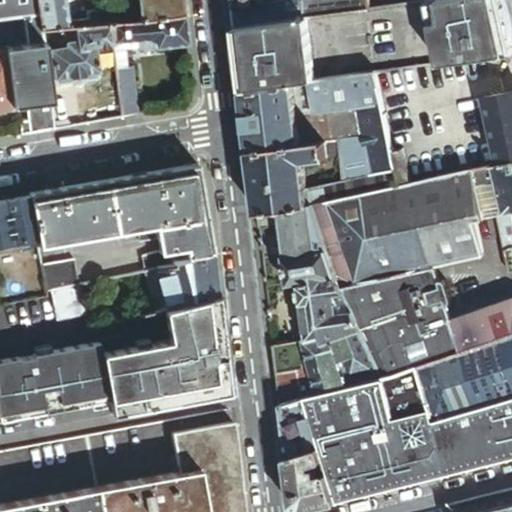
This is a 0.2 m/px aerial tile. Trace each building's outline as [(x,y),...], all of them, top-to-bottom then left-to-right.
[(42,30),(37,0),(0,0),(0,15),(22,12),(26,44),(43,42),(42,30)] [(66,0),(37,0),(42,30),(53,29),(65,28),(70,28),(69,22),(66,0)] [(183,0),(138,0),(139,3),(141,21),(186,16),(183,0)] [(285,0),(231,0),(233,8),(286,2),(285,0)] [(368,0),(285,0),(286,2),(288,20),(340,13),(370,9),(368,0)] [(511,53),(511,44),(502,0),(434,0),(370,9),(340,13),(350,77),(376,73),(511,53)] [(288,20),(286,2),(233,8),(235,27),(288,20)] [(141,21),(139,3),(111,6),(112,10),(113,23),(141,21)] [(111,24),(113,23),(112,10),(94,11),(89,13),(90,19),(91,25),(111,24)] [(350,77),(340,13),(288,20),(235,27),(243,91),(292,84),(310,82),(350,77)] [(189,46),(186,16),(141,21),(113,23),(111,24),(114,42),(140,39),(149,39),(156,49),(189,46)] [(90,19),(69,22),(70,28),(91,25),(90,19)] [(114,42),(111,24),(91,25),(70,28),(65,28),(66,41),(95,37),(97,45),(114,43),(114,42)] [(65,28),(53,29),(55,43),(66,41),(65,28)] [(95,37),(66,41),(67,46),(52,48),(56,79),(60,79),(71,76),(83,74),(96,72),(100,71),(97,45),(95,37)] [(140,39),(114,42),(114,43),(117,67),(118,67),(127,66),(125,49),(141,47),(140,39)] [(157,49),(156,49),(149,39),(140,39),(141,47),(141,52),(156,50),(157,49)] [(51,99),(43,42),(26,44),(5,47),(13,105),(18,104),(25,103),(51,99)] [(0,106),(13,105),(5,47),(0,47),(0,106)] [(127,66),(118,67),(121,87),(125,115),(141,112),(134,65),(127,66)] [(97,78),(96,72),(83,74),(84,81),(97,78)] [(393,151),(376,73),(350,77),(310,82),(312,94),(315,114),(357,108),(363,137),(371,176),(397,170),(393,151)] [(84,81),(83,74),(71,76),(72,82),(77,85),(82,84),(84,81)] [(71,76),(60,79),(61,84),(72,82),(71,76)] [(310,82),(292,84),(294,92),(300,96),(312,94),(310,82)] [(292,84),(243,91),(248,135),(298,128),(297,117),(294,92),(292,84)] [(99,90),(103,121),(124,117),(120,88),(99,90)] [(511,161),(511,91),(479,99),(494,166),(511,161)] [(69,97),(51,99),(56,129),(73,126),(69,97)] [(56,129),(51,99),(25,103),(28,120),(30,133),(56,129)] [(315,114),(297,117),(298,128),(301,144),(324,141),(338,140),(340,156),(343,182),(371,176),(363,137),(357,108),(315,114)] [(28,120),(19,122),(21,135),(30,133),(28,120)] [(298,128),(248,135),(250,150),(301,144),(298,128)] [(324,141),(326,158),(340,156),(338,140),(324,141)] [(301,144),(250,150),(256,197),(307,191),(303,161),(326,158),(324,141),(301,144)] [(405,149),(393,151),(397,170),(400,186),(412,184),(405,149)] [(511,161),(494,166),(412,184),(400,186),(313,206),(335,271),(338,277),(342,285),(435,266),(483,256),(476,221),(485,219),(483,211),(477,183),(496,179),(504,214),(511,212),(511,161)] [(197,166),(64,189),(73,242),(137,231),(154,228),(207,218),(197,166)] [(400,186),(397,170),(371,176),(343,182),(307,191),(256,197),(258,214),(279,211),(313,206),(400,186)] [(511,212),(504,214),(496,179),(477,183),(483,211),(498,208),(499,216),(511,273),(511,212)] [(73,242),(64,189),(30,195),(39,248),(73,242)] [(39,248),(30,195),(0,200),(0,306),(49,298),(49,294),(48,294),(39,248)] [(335,271),(313,206),(279,211),(280,227),(288,285),(297,283),(338,277),(335,271)] [(498,208),(483,211),(485,219),(499,216),(498,208)] [(280,227),(279,211),(258,214),(260,230),(280,227)] [(213,253),(207,218),(154,228),(157,241),(159,254),(171,252),(185,249),(187,259),(213,253)] [(157,241),(154,228),(137,231),(139,245),(157,241)] [(174,264),(171,252),(159,254),(141,258),(144,271),(174,264)] [(219,296),(214,255),(175,263),(175,265),(158,269),(158,271),(167,308),(167,309),(219,296)] [(75,260),(44,266),(49,292),(80,285),(75,260)] [(435,266),(342,285),(361,327),(384,376),(415,366),(463,350),(453,322),(447,301),(442,286),(435,266)] [(152,312),(167,308),(158,271),(144,274),(152,312)] [(342,285),(338,277),(297,283),(294,287),(297,302),(301,304),(307,341),(323,338),(326,343),(361,327),(342,285)] [(446,285),(442,286),(447,301),(451,299),(446,285)] [(81,287),(52,293),(58,320),(86,315),(81,287)] [(230,395),(222,324),(219,296),(167,309),(159,311),(165,343),(100,355),(98,345),(32,357),(33,359),(18,362),(18,360),(0,362),(0,421),(110,402),(113,417),(230,395)] [(511,301),(453,322),(463,350),(511,334),(511,301)] [(384,376),(361,327),(326,343),(323,338),(307,341),(303,342),(310,383),(295,387),(303,397),(384,376)] [(511,334),(463,350),(415,366),(433,420),(511,396),(511,334)] [(303,342),(274,347),(279,392),(295,387),(310,383),(303,342)] [(415,366),(384,376),(303,397),(303,398),(304,399),(316,435),(320,448),(324,460),(327,470),(338,502),(451,474),(433,420),(415,366)] [(295,387),(279,392),(280,399),(298,395),(300,400),(304,399),(303,398),(303,397),(295,387)] [(316,435),(304,399),(300,400),(298,395),(280,399),(286,445),(308,437),(316,435)] [(511,396),(433,420),(451,474),(511,458),(511,396)] [(171,436),(169,422),(0,453),(0,507),(179,474),(171,436)] [(243,511),(234,425),(171,436),(179,474),(185,511),(243,511)] [(320,448),(316,435),(308,437),(313,450),(320,448)] [(308,437),(286,445),(287,458),(313,450),(308,437)] [(300,511),(338,502),(327,470),(318,473),(317,469),(315,470),(313,463),(324,460),(320,448),(313,450),(287,458),(293,506),(294,509),(295,510),(298,511),(300,511)] [(0,511),(185,511),(179,474),(0,507),(0,511)]
